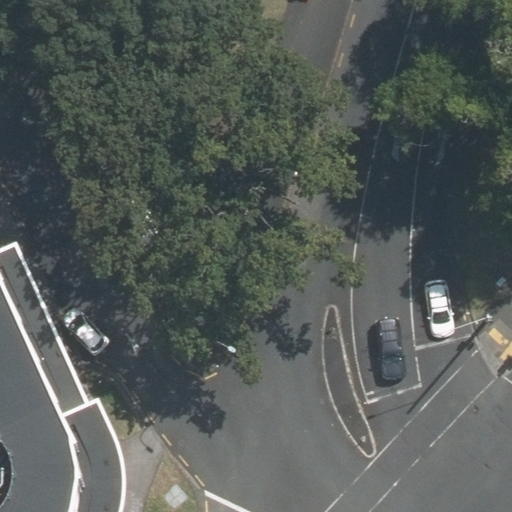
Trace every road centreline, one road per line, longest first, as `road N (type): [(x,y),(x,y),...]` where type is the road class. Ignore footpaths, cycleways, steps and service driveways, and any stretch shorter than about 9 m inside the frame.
road 1 (tertiary): [(386,99),(398,280),(415,366),(438,415),(511,478)]
road 2 (tertiary): [(281,411),(292,318),(311,261),(386,99)]
road 3 (tertiary): [(511,503),(360,505),(334,495),(295,451),(281,411)]
road 4 (residential): [(281,411),(193,373),(142,335),(98,260)]
road 5 (residential): [(0,56),(98,260)]
